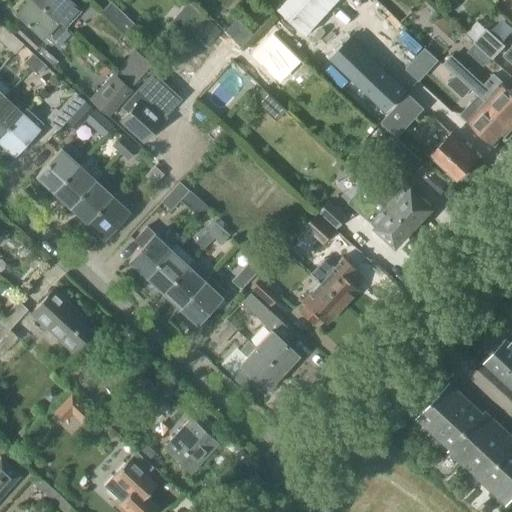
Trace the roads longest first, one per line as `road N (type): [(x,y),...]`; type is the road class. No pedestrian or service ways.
road 1 (residential): [(0,194),(287,461)]
road 2 (residential): [(287,461),(511,214)]
